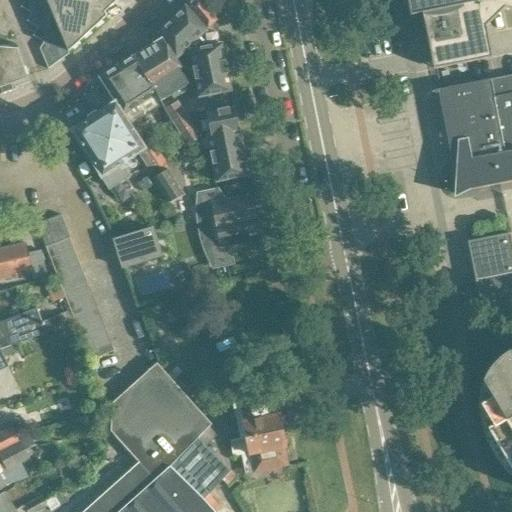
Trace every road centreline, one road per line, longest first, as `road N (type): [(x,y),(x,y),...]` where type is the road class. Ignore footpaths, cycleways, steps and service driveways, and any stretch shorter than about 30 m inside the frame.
road 1 (residential): [(253,0),(305,250),(346,268)]
road 2 (secondary): [(346,268),(293,0)]
road 3 (residential): [(0,110),(46,91),(152,0)]
road 4 (secondary): [(377,411),(346,268)]
